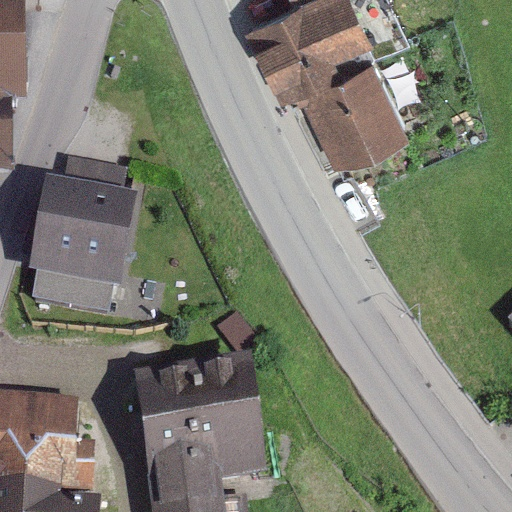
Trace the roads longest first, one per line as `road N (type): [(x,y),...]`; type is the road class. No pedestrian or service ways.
road 1 (tertiary): [(491,511),(379,361),(302,236),(193,0)]
road 2 (unclassified): [(90,0),(0,249)]
